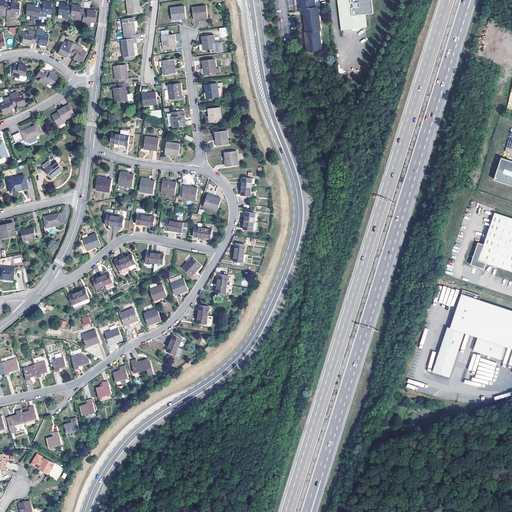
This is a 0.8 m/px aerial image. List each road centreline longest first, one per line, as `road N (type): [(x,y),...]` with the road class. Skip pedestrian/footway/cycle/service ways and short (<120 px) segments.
road 1 (motorway): [(450,0),(289,511)]
road 2 (motorway): [(315,481),(465,0)]
road 3 (secondary): [(288,162),(297,231),(254,336),(221,373),(128,438),(84,511)]
road 4 (residential): [(0,401),(70,385),(163,329),(218,254)]
road 5 (residential): [(218,254),(133,236),(71,279),(50,277)]
road 6 (secondary): [(243,0),(255,86),(288,162)]
road 7 (secondary): [(288,162),(253,13)]
road 8 (residential): [(188,50),(199,170)]
